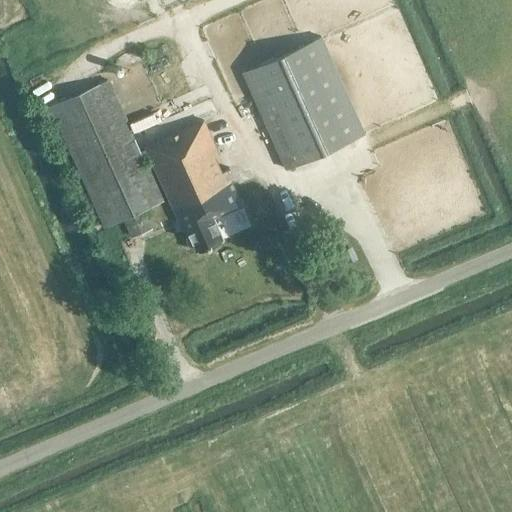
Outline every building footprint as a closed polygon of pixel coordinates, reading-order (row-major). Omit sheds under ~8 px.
[(269,0),(263,4),(272,22),(293,12),(286,0),(269,0)] [(242,72),(285,169),(364,134),(320,37),(242,72)] [(150,63),(169,102),(191,92),(172,52),(150,63)] [(221,79),(230,98),(242,92),(233,73),(221,79)] [(416,138),(438,130),(429,106),(426,107),(414,77),(396,84),(416,138)] [(123,218),(132,236),(150,228),(142,210),(163,200),(108,80),(52,106),(107,225),(123,218)] [(226,143),(241,136),(228,105),(212,112),(226,143)] [(186,229),(196,252),(223,240),(213,218),(242,206),(226,170),(221,172),(214,156),(219,154),(204,120),(145,146),(182,231),(186,229)]
